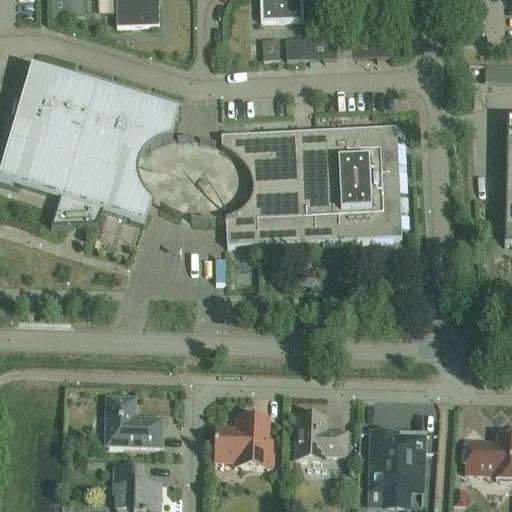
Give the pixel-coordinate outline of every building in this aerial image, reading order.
[(115,0),(117,31),(159,30),(157,0),(115,0)] [(259,0),(261,26),(303,25),(302,0),(259,0)] [(361,42),(361,62),(394,61),(393,41),(361,42)] [(304,44),(304,64),(336,63),(336,43),(304,44)] [(262,45),(263,65),(279,65),(279,44),(262,45)] [(511,70),(481,69),(480,87),(511,88),(511,70)] [(0,183),(60,202),(51,232),(99,230),(99,229),(103,215),(145,228),(152,205),(153,204),(149,201),(145,197),(141,191),(139,186),(138,180),(138,174),(139,167),(142,162),(144,158),(147,155),(151,151),(160,146),(168,144),(171,144),(171,143),(179,118),(32,72),(0,176),(0,183)] [(221,141),(221,152),(226,154),(229,155),(232,156),(234,158),(237,159),(239,161),(243,165),(244,167),(248,172),(250,178),(251,184),(251,190),(251,196),(250,199),(248,205),(245,210),(241,215),(236,219),(231,222),(225,224),(227,251),(402,243),(396,132),(221,141)] [(175,221),(182,223),(182,222),(171,217),(160,211),(160,212),(165,215),(171,219),(175,221)] [(134,423),(135,403),(107,402),(106,450),(162,451),(162,424),(134,423)] [(326,436),(327,422),(297,421),(295,464),(325,465),(325,460),(346,461),(347,437),(326,436)] [(215,462),(235,463),(234,471),(271,473),(272,445),(267,444),(268,426),(269,426),(269,424),(237,423),(237,424),(238,424),(237,433),(217,432),(215,462)] [(397,441),(398,437),(371,436),(370,495),(423,496),(424,441),(397,441)] [(496,483),(511,483),(511,439),(497,439),(497,447),(465,446),(465,479),(496,479),(496,483)] [(160,511),(161,487),(142,487),(142,472),(115,471),(114,500),(116,500),(115,511),(160,511)] [(454,509),(465,510),(466,495),(454,495),(454,509)]
